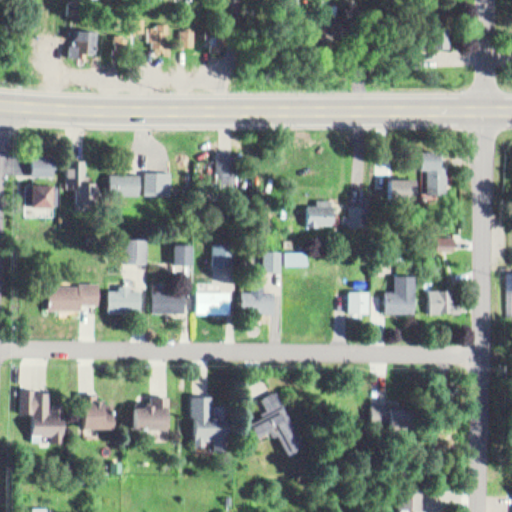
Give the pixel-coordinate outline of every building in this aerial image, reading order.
[(331,0),(332,6),(310,8),(309,0),(331,0)] [(130,16),(130,29),(145,29),(145,15),(130,16)] [(148,23),(148,42),(152,42),(152,52),(172,51),(172,38),(165,38),(165,31),(169,31),(169,20),(158,20),(158,23),(148,23)] [(446,24),(447,44),(430,45),(428,25),(446,24)] [(95,27),(94,51),(81,50),(80,55),(68,54),(68,42),(73,42),(74,26),(95,27)] [(182,27),(182,45),(195,45),(195,27),(182,27)] [(205,28),(205,36),(212,36),(212,48),(222,48),(222,44),(225,44),(225,28),(205,28)] [(115,31),(115,41),(127,41),(127,31),(115,31)] [(420,47),(401,47),(401,67),(420,67),(420,47)] [(446,191),(447,164),(439,164),(439,147),(420,147),(420,167),(428,167),(428,191),(446,191)] [(239,187),(239,150),(219,150),(219,169),(221,169),(221,187),(239,187)] [(32,151),(32,172),(55,172),(55,151),(32,151)] [(67,157),(67,184),(76,184),(77,200),(95,200),(95,178),(86,178),(86,156),(67,157)] [(174,168),(174,192),(146,192),(146,168),(174,168)] [(140,170),(140,192),(111,192),(111,170),(140,170)] [(389,175),(388,186),(394,186),(394,194),(415,194),(415,175),(389,175)] [(25,182),(25,204),(59,204),(59,182),(25,182)] [(330,197),(331,220),(317,220),(317,223),(307,223),(306,203),(318,203),(318,197),(330,197)] [(369,202),(351,202),(351,212),(344,212),(344,225),(369,225),(369,202)] [(438,246),(438,233),(455,233),(456,246),(438,246)] [(124,259),(124,235),(147,235),(147,259),(124,259)] [(213,240),(213,262),(234,262),(234,240),(213,240)] [(174,269),(174,241),(193,241),(193,270),(174,269)] [(399,257),(399,241),(384,241),(383,256),(399,257)] [(263,266),(263,247),(281,247),(280,267),(263,266)] [(285,248),(285,262),(306,262),(307,248),(285,248)] [(386,288),(385,310),(415,310),(416,272),(396,272),(396,288),(386,288)] [(47,282),(47,307),(82,307),(82,301),(99,301),(99,282),(47,282)] [(119,286),(109,286),(108,310),(141,310),(141,287),(130,286),(130,282),(119,282),(119,286)] [(264,288),(264,283),(252,283),(252,288),(243,288),(243,309),(273,310),(274,288),(264,288)] [(153,287),(152,309),(185,310),(185,288),(153,287)] [(197,287),(197,311),(230,311),(231,288),(197,287)] [(429,287),(430,310),(461,310),(460,301),(453,301),(453,287),(429,287)] [(350,288),(349,308),(368,308),(368,288),(350,288)] [(258,396),(265,407),(249,416),(258,433),(271,426),(287,455),(306,444),(282,403),(285,401),(276,386),(258,396)] [(21,409),(21,387),(34,387),(34,390),(49,390),(49,409),(51,409),(51,404),(63,403),(63,437),(45,437),(45,429),(33,429),(33,409),(21,409)] [(102,406),(113,406),(113,426),(81,427),(79,393),(93,392),(93,398),(102,397),(102,406)] [(194,394),(195,436),(214,435),(214,448),(229,448),(229,402),(215,402),(215,411),(213,411),(212,393),(194,394)] [(134,403),(134,426),(166,426),(166,412),(171,412),(171,394),(151,394),(151,401),(144,401),(144,403),(134,403)] [(369,401),(389,401),(389,405),(410,405),(410,425),(369,425),(369,401)] [(421,485),(420,511),(398,511),(399,484),(421,485)]
